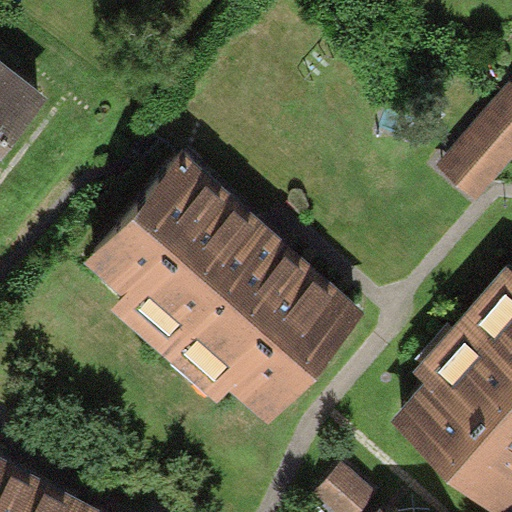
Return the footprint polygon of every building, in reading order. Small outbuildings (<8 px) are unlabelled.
[(0,136),(44,79),(0,45),(0,136)] [(511,77),(509,75),(441,158),(480,189),(511,150),(511,77)] [(189,140),(88,251),(132,291),(120,305),(216,392),(229,378),(267,412),(368,301),(189,140)] [(436,364),(398,409),(506,502),(511,494),(511,267),(504,261),(424,354),(436,364)] [(124,511),(0,449),(0,511),(124,511)] [(340,456),(313,487),(342,511),(344,511),(370,481),(340,456)] [(409,511),(393,498),(380,511),(409,511)]
